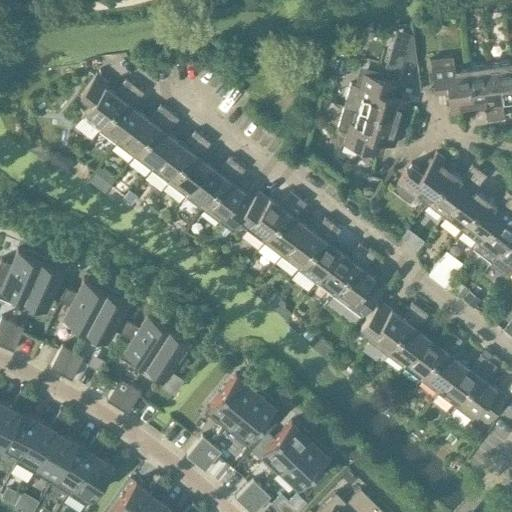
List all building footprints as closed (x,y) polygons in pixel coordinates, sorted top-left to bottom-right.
[(467,64),(472,103),(483,102),(486,119),(495,118),(487,57),(486,50),(483,51),(484,62),(467,64)] [(487,57),(495,118),(503,117),(500,99),(511,98),(511,74),(510,59),(490,61),(488,50),(486,50),(487,57)] [(402,56),(388,52),(384,66),(398,70),(402,56)] [(428,57),(433,88),(433,89),(446,87),(449,112),(459,110),(459,105),(472,103),(467,64),(453,66),(451,54),(428,57)] [(80,115),(98,129),(133,83),(125,77),(114,91),(104,84),(107,80),(95,71),(78,94),(89,103),(80,115)] [(350,82),(343,104),(395,119),(399,106),(404,108),(406,98),(393,94),(397,82),(362,72),(358,84),(350,82)] [(98,129),(115,142),(139,111),(132,105),(143,91),(133,83),(98,129)] [(115,142),(132,155),(133,155),(167,109),(159,103),(148,118),(139,111),(115,142)] [(337,127),(345,129),(341,142),(376,153),(380,140),(393,144),(396,134),(391,132),(395,119),(343,104),(337,127)] [(133,155),(132,155),(150,168),(174,137),(164,129),(175,115),(167,109),(133,155)] [(150,168),(167,181),(202,135),(194,129),(183,144),(174,137),(150,168)] [(202,135),(167,181),(184,194),(208,163),(198,156),(209,141),(202,135)] [(416,191),(428,200),(451,169),(440,161),(443,157),(435,150),(420,170),(410,162),(390,187),(409,201),(416,191)] [(184,194),(201,207),(236,161),(228,155),(217,170),(208,163),(184,194)] [(236,161),(201,207),(229,228),(258,190),(257,189),(252,196),(233,182),(244,167),(236,161)] [(451,169),(428,200),(444,212),(478,168),(471,162),(460,176),(451,169)] [(89,179),(104,190),(114,178),(99,166),(89,179)] [(478,168),(444,212),(462,226),(486,196),(474,187),(485,173),(478,168)] [(486,196),(462,226),(478,239),(511,194),(511,193),(505,189),(495,203),(486,196)] [(258,190),(229,228),(235,221),(262,241),(297,196),(289,190),(278,204),(258,190)] [(511,194),(478,239),(472,247),(491,261),(496,253),(511,232),(511,215),(508,213),(511,208),(511,194)] [(297,196),(262,241),(280,255),(304,223),(294,215),(305,201),(297,196)] [(361,209),(372,216),(380,206),(369,198),(361,209)] [(304,223),(280,255),(297,267),(332,222),(324,215),(313,230),(304,223)] [(297,267),(314,280),(338,249),(329,242),(340,227),(332,222),(297,267)] [(511,232),(496,253),(511,264),(511,232)] [(338,249),(314,280),(332,294),(366,247),(358,241),(347,256),(338,249)] [(26,248),(25,251),(17,247),(11,261),(1,257),(0,258),(0,296),(18,304),(40,254),(26,248)] [(366,247),(332,294),(360,315),(384,284),(363,268),(374,253),(366,247)] [(53,263),(54,260),(40,254),(18,304),(19,305),(23,296),(44,305),(49,295),(59,299),(66,285),(55,280),(61,267),(53,263)] [(441,255),(428,272),(445,284),(454,272),(452,263),(441,255)] [(92,278),(91,281),(83,277),(76,290),(66,285),(59,299),(68,304),(63,314),(84,325),(106,285),(92,278)] [(461,298),(462,298),(467,291),(457,283),(451,290),(461,298)] [(118,295),(120,292),(106,285),(84,325),(106,337),(111,327),(121,332),(129,318),(119,313),(126,299),(118,295)] [(467,291),(462,298),(473,306),(480,297),(469,289),(467,291)] [(377,356),(380,358),(396,337),(419,306),(411,300),(400,315),(379,299),(359,326),(370,334),(366,339),(381,351),(377,356)] [(396,337),(380,358),(382,360),(387,354),(401,365),(425,334),(416,326),(427,312),(419,306),(396,337)] [(155,313),(154,316),(146,311),(138,324),(129,318),(121,332),(130,338),(119,356),(139,368),(168,322),(155,313)] [(0,343),(1,344),(12,320),(0,315),(0,343)] [(511,315),(503,328),(511,334),(511,315)] [(13,348),(23,325),(12,320),(1,344),(13,349),(13,348)] [(180,333),(181,330),(168,322),(139,368),(140,369),(145,361),(165,373),(171,364),(180,370),(188,356),(179,350),(187,338),(180,333)] [(302,333),(306,337),(313,329),(307,325),(302,333)] [(425,334),(401,365),(419,378),(450,337),(453,332),(445,326),(434,340),(425,334)] [(450,337),(419,378),(436,391),(460,360),(450,352),(461,338),(453,332),(450,337)] [(60,372),(72,349),(61,343),(49,366),(60,372)] [(484,348),(480,353),(487,358),(491,353),(484,348)] [(71,377),(83,355),(72,349),(60,372),(71,378),(71,377)] [(436,391),(453,404),(488,358),(487,358),(480,353),(480,352),(469,367),(460,360),(436,391)] [(488,358),(453,404),(471,418),(475,413),(486,421),(506,395),(484,378),(495,364),(488,358)] [(224,426),(254,389),(252,387),(254,384),(240,372),(238,375),(235,373),(203,409),(224,426)] [(116,405),(130,383),(119,376),(106,397),(105,398),(116,405)] [(127,411),(140,390),(130,383),(116,405),(126,412),(127,411)] [(18,408),(27,389),(20,386),(11,404),(18,408)] [(254,389),(224,426),(250,447),(272,423),(264,416),(274,404),(271,402),(273,400),(258,388),(256,390),(254,389)] [(35,394),(35,393),(27,389),(18,408),(25,412),(34,394),(35,394)] [(0,444),(18,408),(11,404),(0,399),(0,444)] [(56,428),(66,410),(59,406),(59,407),(49,424),(56,428)] [(37,418),(25,412),(18,408),(0,444),(0,446),(2,443),(19,451),(14,460),(15,460),(37,418)] [(73,415),(74,414),(66,410),(56,428),(63,432),(73,415)] [(56,428),(49,424),(37,418),(15,460),(32,471),(56,428)] [(279,467),(308,436),(307,435),(309,432),(295,419),(293,422),(290,419),(261,449),(279,467)] [(75,439),(63,432),(56,428),(32,471),(49,480),(75,439)] [(93,451),(105,433),(97,429),(97,430),(86,446),(93,451)] [(111,439),(112,438),(108,436),(105,433),(93,451),(100,455),(111,438),(111,439)] [(194,461),(211,441),(201,433),(185,454),(194,461)] [(308,436),(279,467),(306,492),(324,472),(316,465),(327,454),(324,451),(326,449),(312,436),(310,438),(308,436)] [(93,451),(86,446),(75,439),(49,480),(50,481),(56,472),(71,483),(66,491),(67,492),(93,451)] [(211,441),(194,461),(204,469),(220,449),(211,441)] [(112,463),(100,455),(93,451),(67,492),(85,503),(112,463)] [(348,469),(342,475),(350,482),(355,477),(348,469)] [(151,493),(165,476),(158,471),(157,472),(158,472),(145,487),(151,493)] [(171,482),(165,476),(151,493),(158,498),(170,482),(171,482)] [(243,504),(261,486),(252,477),(234,496),(243,504)] [(135,511),(151,493),(145,487),(134,478),(108,511),(135,511)] [(261,486),(243,504),(250,511),(253,511),(270,494),(261,486)] [(360,511),(373,500),(359,486),(345,500),(335,491),(313,511),(360,511)] [(288,499),(278,509),(280,511),(294,511),(305,500),(295,491),(288,499)] [(163,511),(168,506),(158,498),(151,493),(135,511),(163,511)] [(192,511),(199,505),(192,499),(192,500),(181,511),(192,511)] [(385,511),(373,500),(360,511),(385,511)]
